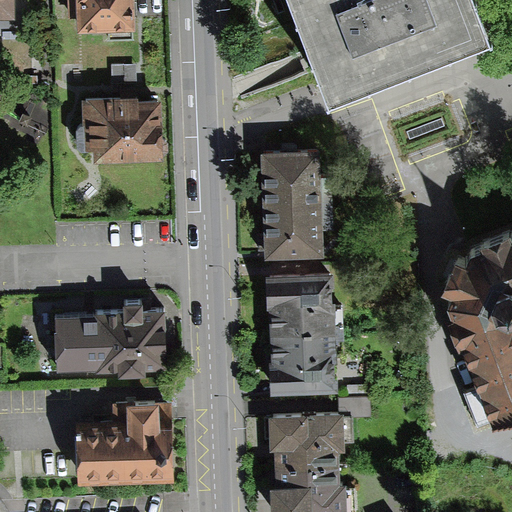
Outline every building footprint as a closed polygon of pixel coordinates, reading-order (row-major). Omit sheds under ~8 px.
[(0,0),(0,12),(12,12),(12,0),(0,0)] [(71,0),(72,26),(72,33),(134,32),(134,25),(133,0),(71,0)] [(484,0),(291,0),(325,86),(443,42),(493,23),(484,0)] [(130,95),(86,97),(88,145),(97,145),(97,162),(168,160),(165,94),(160,94),(130,95)] [(291,149),(259,150),(262,253),(295,252),(322,251),(319,149),(291,149)] [(451,316),(445,319),(456,347),(462,345),(476,381),(464,387),(476,419),(489,414),(492,422),(511,413),(511,236),(511,237),(509,233),(481,243),(482,247),(469,252),(464,264),(454,260),(448,273),(441,289),(451,294),(447,303),(451,316)] [(304,274),(270,275),(274,385),(307,384),(335,383),(334,353),(345,353),(343,306),(333,307),(331,273),(304,274)] [(55,312),(57,367),(168,363),(165,308),(138,309),(55,312)] [(83,427),(84,477),(173,475),(172,425),(159,425),(159,413),(158,400),(114,401),(114,426),(83,427)] [(308,414),(273,414),(275,511),(356,511),(356,485),(343,485),(342,440),(355,440),(354,413),(308,414)]
